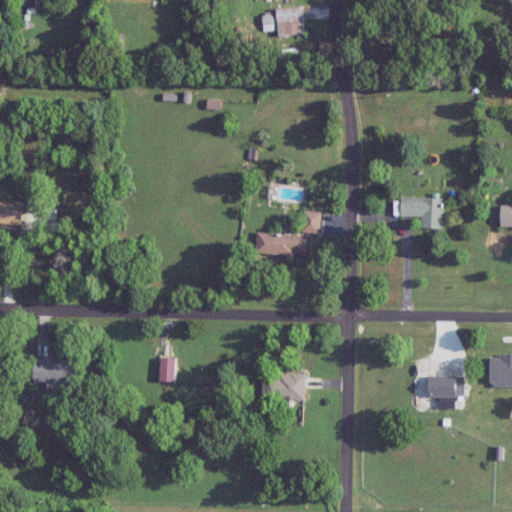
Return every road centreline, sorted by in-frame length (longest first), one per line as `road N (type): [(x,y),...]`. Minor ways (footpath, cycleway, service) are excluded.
road 1 (residential): [(339,0),(350,314),(346,511)]
road 2 (residential): [(0,304),(511,317)]
